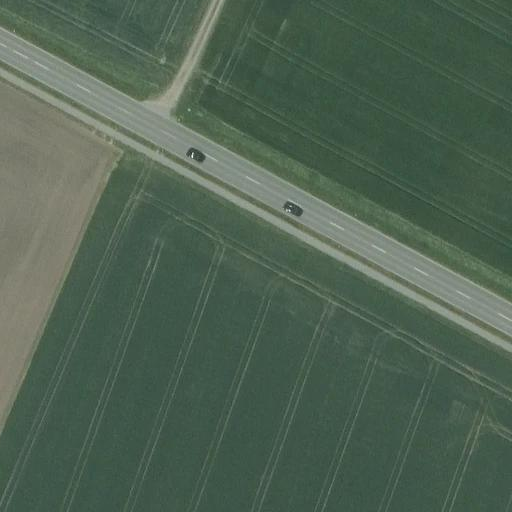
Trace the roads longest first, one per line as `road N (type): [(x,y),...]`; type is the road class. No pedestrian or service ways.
road 1 (tertiary): [(0,47),(511,322)]
road 2 (track): [(159,132),(216,0)]
